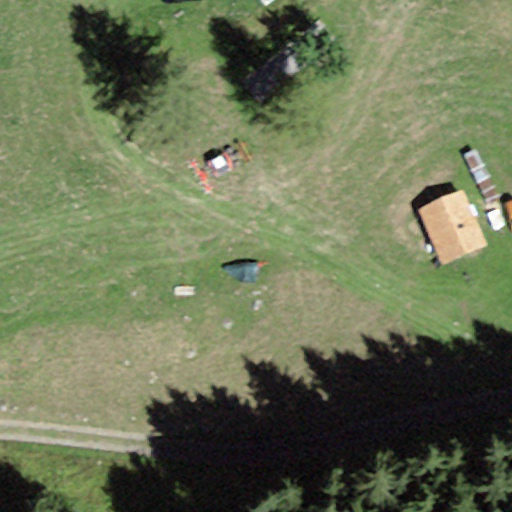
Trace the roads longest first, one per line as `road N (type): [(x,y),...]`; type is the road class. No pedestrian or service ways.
road 1 (track): [(492,408),(421,338),(319,258),(133,146),(86,107),(76,73),(174,7)]
road 2 (track): [(0,429),(230,444),(511,405)]
